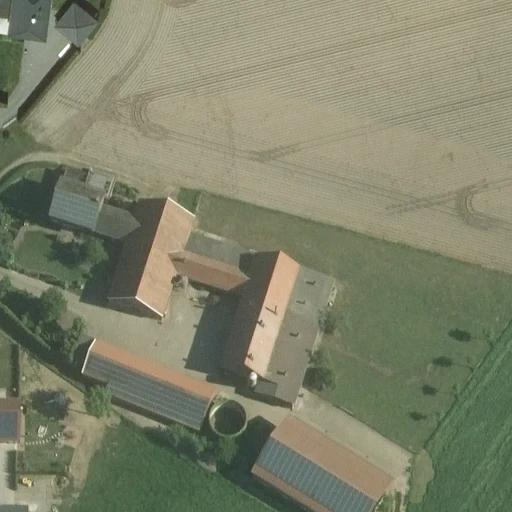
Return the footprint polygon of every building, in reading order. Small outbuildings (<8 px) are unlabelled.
[(47,0),(12,0),(9,25),(28,28),(29,20),(45,22),(47,0)] [(95,20),(74,3),(57,24),(79,41),(95,20)] [(93,236),(126,247),(133,222),(100,211),(102,204),(107,205),(114,184),(81,174),(79,178),(87,181),(83,197),(58,189),(47,223),(92,238),(93,236)] [(160,321),(175,278),(191,226),(192,223),(139,206),(133,222),(126,247),(106,306),(160,321)] [(175,278),(243,300),(255,262),(255,260),(200,243),(204,231),(191,226),(175,278)] [(367,269),(453,288),(459,262),(373,243),(367,269)] [(332,286),(255,262),(243,300),(218,374),(259,386),(255,398),(291,411),(332,286)] [(214,396),(92,347),(81,376),(106,387),(103,396),(198,434),(214,396)] [(242,437),(243,408),(214,406),(212,435),(242,437)] [(15,409),(0,408),(0,444),(14,444),(15,409)] [(375,511),(383,500),(279,435),(251,481),(301,511),(375,511)]
